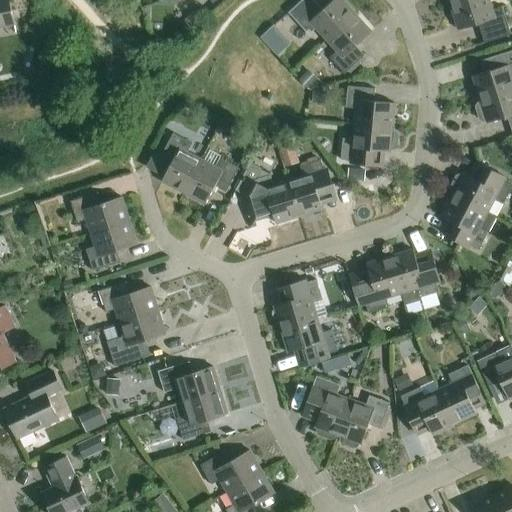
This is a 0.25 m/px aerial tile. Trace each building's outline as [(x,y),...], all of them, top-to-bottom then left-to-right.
[(0,0),(0,26),(14,24),(8,0),(0,0)] [(326,40),(354,15),(340,0),(333,0),(322,10),(312,0),(302,0),(288,13),(309,36),(316,29),(326,40)] [(488,0),(474,0),(451,7),(458,31),(478,25),(484,44),(510,36),(501,8),(492,11),(488,0)] [(199,22),(190,13),(181,21),(190,30),(199,22)] [(354,15),(326,40),(337,52),(329,58),(344,74),(364,56),(356,47),(371,33),(354,15)] [(288,46),(271,28),(259,39),(276,57),(288,46)] [(480,100),(511,90),(511,75),(511,74),(511,73),(511,51),(488,59),(492,71),(473,77),(480,100)] [(355,109),(354,125),(392,128),(394,104),(374,102),(375,89),(347,87),(345,108),(355,109)] [(511,90),(480,100),(481,103),(478,104),(477,107),(481,120),(484,121),(486,121),(487,124),(507,118),(511,129),(511,90)] [(392,128),(354,125),(352,140),(342,139),(340,161),(383,165),(384,152),(389,153),(390,150),(393,150),(396,148),(397,135),(395,132),(391,131),(392,128)] [(183,194),(201,160),(187,153),(192,144),(173,134),(160,158),(171,164),(161,182),(183,194)] [(201,160),(183,194),(205,205),(214,187),(225,193),(238,169),(219,159),(214,167),(201,160)] [(288,181),(299,217),(322,210),(321,206),(337,202),(327,168),(323,169),(320,161),(300,167),(303,176),(288,181)] [(275,224),(299,217),(288,181),(273,185),(270,176),(271,175),(270,174),(250,163),(235,191),(248,198),(254,218),(272,213),(275,224)] [(453,196),(487,214),(494,200),(503,205),(511,186),(511,185),(489,173),(473,164),(467,176),(464,174),(463,177),(460,175),(456,177),(450,188),(451,192),(454,193),(453,196)] [(364,172),(347,171),(346,183),(363,185),(364,172)] [(91,234),(129,221),(122,198),(97,206),(93,194),(70,202),(77,223),(86,220),(91,234)] [(487,214),(453,196),(441,218),(444,219),(438,230),(478,251),(496,218),(487,214)] [(129,221),(91,234),(95,247),(86,250),(92,272),(116,264),(112,253),(137,245),(129,221)] [(419,301),(418,299),(439,293),(436,285),(440,284),(430,250),(414,254),(413,250),(390,258),(401,294),(404,306),(419,301)] [(386,299),(401,294),(390,258),(366,265),(367,270),(347,276),(357,308),(365,305),(368,314),(389,308),(386,299)] [(511,285),(511,263),(510,263),(501,281),(511,285)] [(281,330),(317,319),(313,304),(322,301),(316,280),(273,293),(277,305),(273,306),(274,309),(272,312),(272,316),(274,318),(278,320),(281,330)] [(119,323),(158,311),(150,287),(126,295),(122,284),(99,291),(105,313),(115,310),(119,323)] [(2,333),(15,327),(5,307),(0,308),(0,369),(16,362),(2,333)] [(158,311),(119,323),(123,337),(107,342),(115,367),(145,357),(141,342),(165,334),(158,311)] [(467,318),(457,322),(463,335),(472,331),(467,318)] [(322,334),(317,319),(281,330),(288,353),(291,352),(296,369),(329,359),(328,354),(338,351),(331,331),(322,334)] [(510,346),(496,352),(477,362),(488,386),(499,381),(508,400),(510,399),(511,401),(511,349),(511,348),(510,346)] [(339,358),(322,363),(325,374),(342,369),(339,358)] [(102,364),(90,368),(94,381),(107,376),(102,364)] [(181,403),(220,391),(213,367),(188,375),(185,364),(157,372),(164,393),(177,389),(181,403)] [(413,386),(408,375),(403,377),(398,364),(393,366),(394,380),(400,392),(413,386)] [(454,425),(476,415),(488,409),(467,366),(448,375),(452,384),(438,390),(454,425)] [(47,397),(61,390),(53,372),(25,384),(31,397),(4,410),(17,439),(57,420),(47,397)] [(338,436),(351,400),(336,395),(340,386),(320,378),(305,419),(316,423),(315,428),(317,428),(316,431),(318,435),(331,439),(334,438),(335,435),(338,436)] [(119,380),(107,379),(105,395),(118,396),(119,380)] [(424,397),(420,388),(400,397),(418,435),(429,430),(432,435),(454,425),(438,390),(424,397)] [(220,391),(181,403),(185,416),(176,419),(182,441),(206,433),(202,422),(227,414),(220,391)] [(351,400),(338,436),(341,437),(340,440),(341,444),(354,448),(357,447),(358,444),(361,445),(368,425),(380,429),(389,404),(369,396),(366,406),(351,400)] [(99,409),(79,419),(86,434),(107,424),(99,409)] [(98,436),(76,446),(83,461),(105,451),(98,436)] [(151,448),(155,461),(178,453),(174,440),(151,448)] [(226,493),(262,472),(250,451),(227,464),(221,453),(200,466),(211,485),(219,480),(226,493)] [(51,511),(70,511),(89,503),(76,477),(75,478),(66,458),(44,468),(54,488),(42,493),(51,511)] [(262,472),(226,493),(233,505),(225,510),(226,511),(254,511),(251,507),(274,494),(262,472)] [(511,511),(511,487),(494,496),(501,511),(511,511)] [(166,511),(180,511),(170,492),(160,497),(166,511)] [(476,511),(501,511),(494,496),(474,506),(476,511)]
